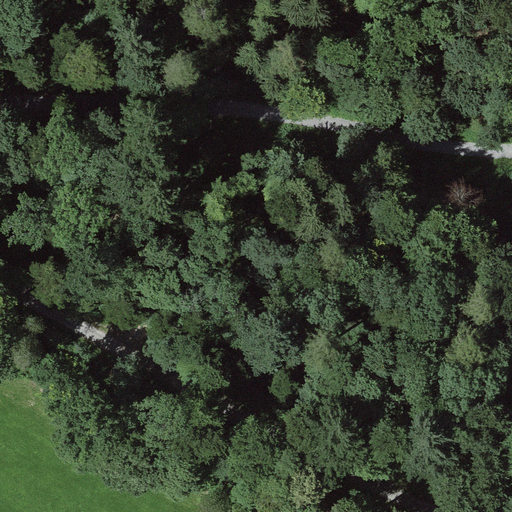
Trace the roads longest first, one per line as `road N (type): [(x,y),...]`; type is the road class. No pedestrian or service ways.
road 1 (track): [(0,103),(251,112),(453,150),(511,149)]
road 2 (track): [(0,287),(432,511)]
